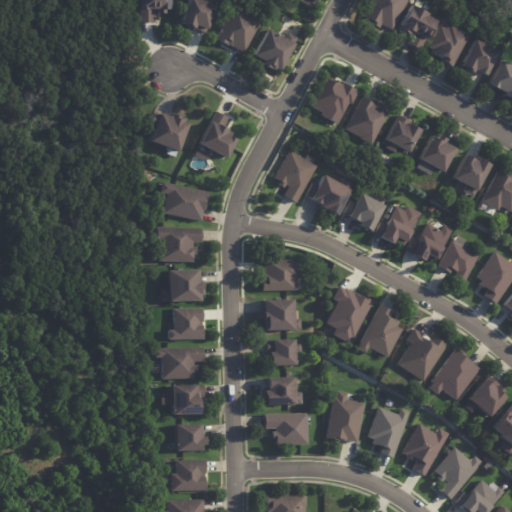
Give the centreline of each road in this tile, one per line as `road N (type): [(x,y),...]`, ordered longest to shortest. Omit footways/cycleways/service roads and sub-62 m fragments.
road 1 (residential): [(343,0),(234,205),(233,511)]
road 2 (residential): [(232,223),(321,244),(440,309),(511,362)]
road 3 (residential): [(323,36),(511,140)]
road 4 (residential): [(411,511),(361,478),(233,473)]
road 5 (residential): [(164,66),(180,66),(281,115)]
